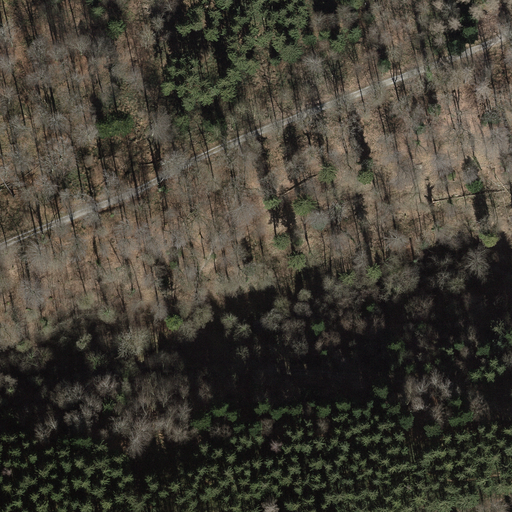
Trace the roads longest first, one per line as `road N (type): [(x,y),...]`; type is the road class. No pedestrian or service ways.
road 1 (track): [(511,413),(419,381),(225,362),(212,356),(204,337)]
road 2 (track): [(511,30),(237,141)]
road 3 (track): [(204,337),(219,310),(401,227)]
road 4 (track): [(78,213),(237,141)]
